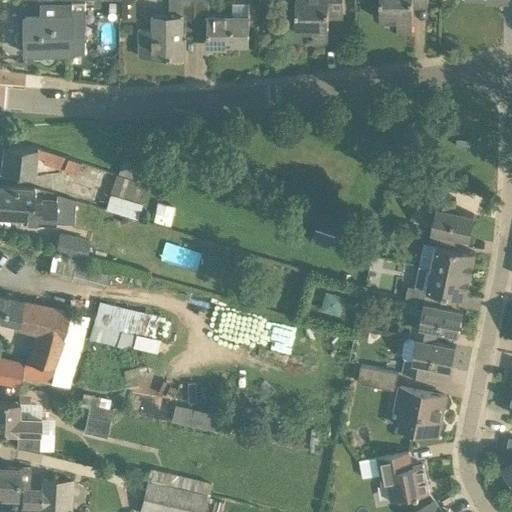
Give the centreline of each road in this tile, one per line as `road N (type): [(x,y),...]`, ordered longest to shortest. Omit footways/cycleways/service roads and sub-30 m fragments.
road 1 (residential): [(0,99),(182,104),(503,69)]
road 2 (residential): [(508,192),(467,435),(470,473),(488,511)]
road 3 (residential): [(508,192),(503,69)]
